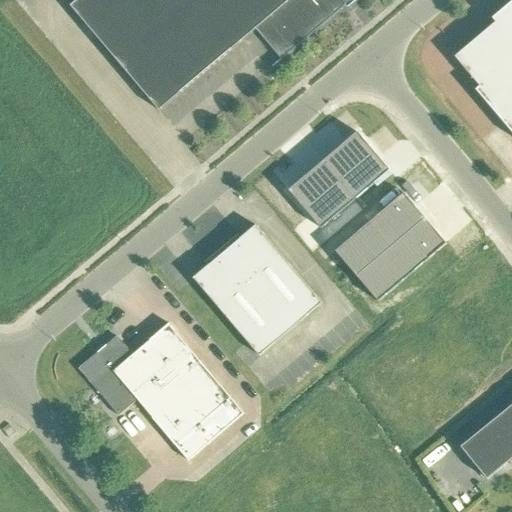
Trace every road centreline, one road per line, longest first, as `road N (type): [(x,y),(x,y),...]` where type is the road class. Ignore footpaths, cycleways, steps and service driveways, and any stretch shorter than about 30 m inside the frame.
road 1 (residential): [(0,365),(365,57)]
road 2 (residential): [(511,234),(365,57)]
road 3 (residential): [(0,375),(115,511)]
